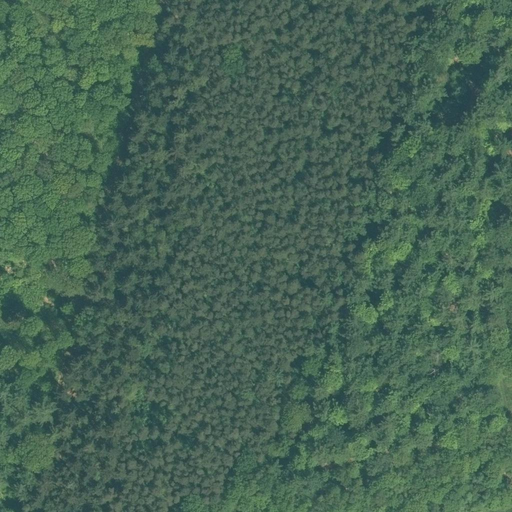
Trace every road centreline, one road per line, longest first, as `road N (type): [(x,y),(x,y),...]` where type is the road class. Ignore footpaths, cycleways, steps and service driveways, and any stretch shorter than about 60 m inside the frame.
road 1 (track): [(27,511),(157,0)]
road 2 (track): [(511,259),(499,338),(506,421),(226,511)]
